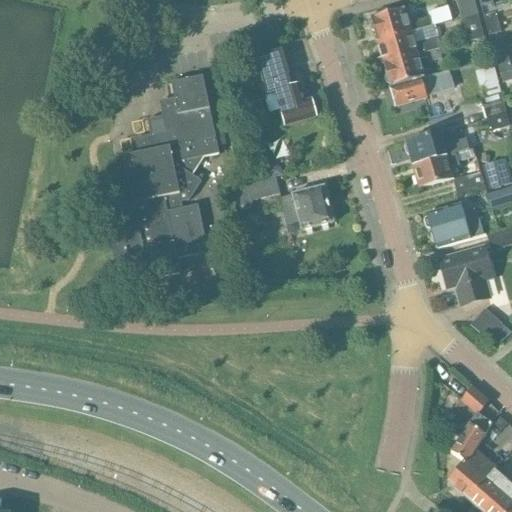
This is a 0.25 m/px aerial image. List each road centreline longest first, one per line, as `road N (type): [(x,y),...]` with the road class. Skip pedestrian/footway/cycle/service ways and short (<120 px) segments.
road 1 (residential): [(408,325),(364,134),(349,125),(311,4)]
road 2 (secondary): [(303,511),(220,454),(134,413),(0,383)]
road 3 (residential): [(387,470),(408,325)]
road 4 (unclassified): [(511,406),(435,336),(408,325)]
